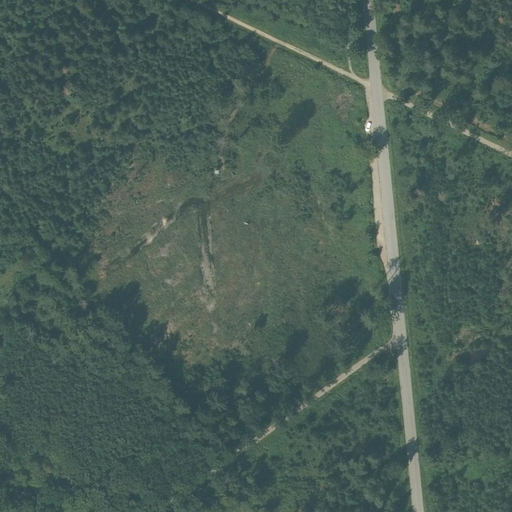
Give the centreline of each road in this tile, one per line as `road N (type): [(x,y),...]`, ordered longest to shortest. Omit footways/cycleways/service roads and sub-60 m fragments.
road 1 (unclassified): [(420,511),(372,0)]
road 2 (track): [(153,511),(404,330)]
road 3 (track): [(350,75),(511,154)]
road 4 (track): [(194,0),(350,75)]
